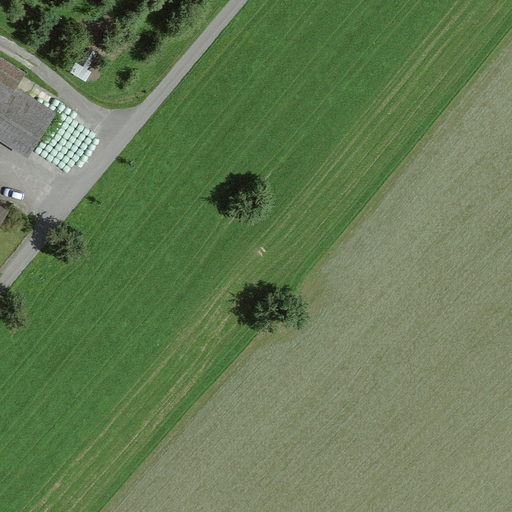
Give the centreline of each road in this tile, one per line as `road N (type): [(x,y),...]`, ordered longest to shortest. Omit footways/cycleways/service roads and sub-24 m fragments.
road 1 (track): [(236,0),(0,290)]
road 2 (track): [(0,40),(32,59),(117,148)]
